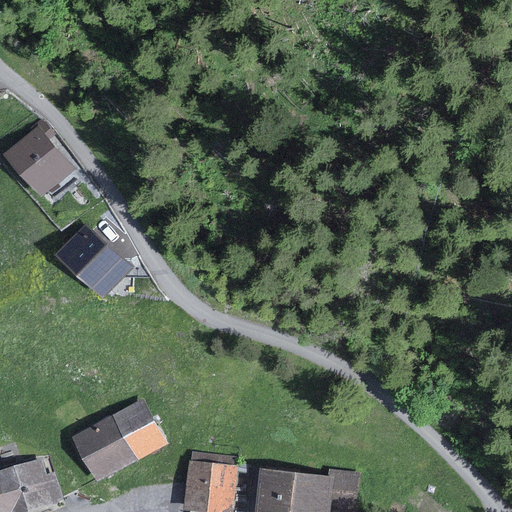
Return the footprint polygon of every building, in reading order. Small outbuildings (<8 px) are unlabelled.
[(49,126),(22,151),(59,191),(86,166),(49,126)] [(66,255),(109,293),(129,270),(86,232),(66,255)] [(154,396),(90,432),(113,472),(177,436),(154,396)] [(248,455),(203,453),(200,504),(245,507),(248,455)] [(57,454),(8,469),(21,511),(70,496),(57,454)] [(347,467),(346,473),(279,466),(274,511),(342,511),(345,487),(370,490),(372,469),(347,467)] [(8,469),(0,471),(0,511),(16,511),(21,511),(8,469)]
